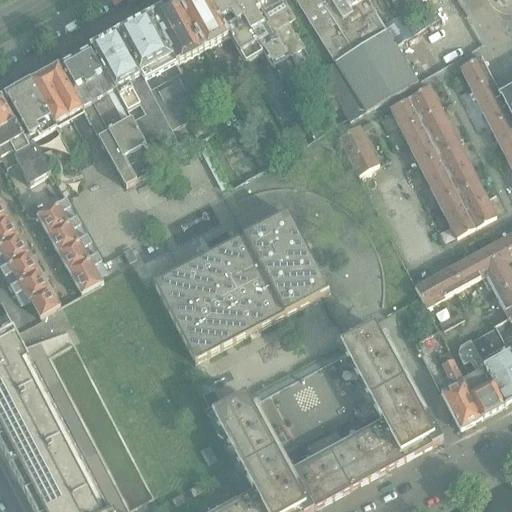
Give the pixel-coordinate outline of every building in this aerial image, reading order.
[(230,40),(208,0),(185,0),(177,5),(204,54),(230,40)] [(262,55),(231,0),(208,0),(230,40),(239,55),(239,56),(245,66),(262,55)] [(257,0),(231,0),(262,55),(271,69),(290,58),(257,0)] [(257,0),(290,58),(303,50),(288,26),(295,21),(281,0),(257,0)] [(315,0),(297,0),(294,2),(334,65),(318,75),(328,91),(348,123),(349,125),(418,85),(396,49),(383,28),(366,1),(365,0),(336,0),(321,9),(315,0)] [(315,0),(321,9),(336,0),(315,0)] [(204,55),(204,54),(177,5),(150,19),(178,69),(204,55)] [(196,103),(178,69),(150,19),(118,37),(175,141),(185,135),(183,130),(204,118),(196,103)] [(401,19),(383,28),(396,49),(413,39),(401,19)] [(175,141),(118,37),(92,51),(149,156),(175,141)] [(149,156),(92,51),(56,71),(81,112),(80,112),(81,113),(82,113),(90,127),(126,191),(159,173),(155,166),(153,162),(149,156)] [(490,79),(480,60),(463,70),(460,72),(469,89),(490,79)] [(81,112),(56,71),(31,85),(55,129),(70,120),(81,113),(80,112),(81,112)] [(500,97),(490,79),(469,89),(479,108),(500,97)] [(55,129),(31,85),(16,93),(17,94),(7,99),(28,137),(29,140),(30,140),(32,144),(56,130),(55,129)] [(440,110),(429,89),(409,101),(420,121),(440,110)] [(511,92),(501,99),(509,116),(511,121),(511,92)] [(509,116),(501,99),(500,97),(479,108),(488,127),(509,116)] [(35,150),(32,144),(30,140),(29,140),(28,137),(24,140),(2,102),(2,101),(0,102),(0,164),(13,157),(16,161),(14,162),(30,190),(51,179),(51,178),(35,150)] [(420,121),(409,101),(390,112),(400,131),(420,121)] [(459,148),(452,134),(440,110),(420,121),(429,139),(439,158),(459,148)] [(511,139),(511,121),(509,116),(488,127),(498,146),(511,139)] [(429,139),(420,121),(400,131),(409,150),(429,139)] [(295,128),(286,133),(294,148),(304,143),(295,128)] [(368,148),(359,130),(338,142),(347,159),(368,148)] [(439,158),(429,139),(409,150),(419,168),(439,158)] [(507,164),(511,162),(511,139),(498,146),(507,164)] [(379,169),(369,151),(368,148),(347,159),(358,180),(379,169)] [(467,165),(459,148),(439,158),(448,174),(467,165)] [(448,174),(439,158),(419,168),(427,185),(448,174)] [(477,183),(467,165),(448,174),(457,193),(477,183)] [(457,193),(448,174),(427,185),(437,203),(457,193)] [(487,203),(477,183),(457,193),(468,213),(487,203)] [(468,213),(457,193),(437,203),(447,224),(468,213)] [(76,221),(71,213),(66,203),(65,204),(54,209),(36,219),(37,220),(47,238),(69,226),(76,221)] [(496,221),(487,203),(468,213),(477,231),(496,221)] [(0,229),(11,224),(0,205),(0,204),(0,229)] [(477,231),(468,213),(447,224),(456,242),(477,231)] [(329,296),(288,217),(250,236),(153,287),(195,366),(329,296)] [(81,231),(76,221),(69,226),(47,238),(58,256),(79,244),(87,240),(81,231)] [(0,253),(21,241),(11,224),(0,229),(0,253)] [(511,238),(500,244),(495,247),(505,268),(506,267),(511,265),(511,264),(511,238)] [(97,258),(92,249),(87,240),(79,244),(58,256),(68,275),(89,262),(97,258)] [(0,273),(1,275),(31,259),(29,256),(21,241),(0,253),(0,273)] [(505,268),(495,247),(475,258),(486,279),(487,281),(507,270),(506,267),(505,268)] [(99,281),(107,276),(102,267),(97,258),(89,262),(68,275),(81,298),(102,286),(99,281)] [(486,279),(475,258),(453,270),(464,290),(480,281),(481,283),(485,280),(486,279)] [(18,286),(40,274),(38,271),(31,259),(1,275),(4,281),(9,290),(18,286)] [(464,290),(453,270),(433,281),(444,300),(464,290)] [(511,291),(511,279),(507,270),(487,281),(497,299),(511,291)] [(51,293),(40,274),(18,286),(9,290),(14,299),(20,309),(28,304),(30,303),(31,304),(51,293)] [(444,300),(433,281),(414,291),(425,313),(445,302),(444,300)] [(511,313),(511,291),(497,299),(505,314),(503,315),(505,317),(511,313)] [(60,310),(51,293),(31,304),(40,321),(57,311),(60,310)] [(464,323),(460,316),(460,315),(450,320),(454,328),(464,323)] [(0,327),(10,322),(7,317),(0,320),(0,327)] [(454,328),(450,320),(438,327),(443,335),(454,328)] [(511,331),(507,322),(494,330),(495,332),(511,364),(511,331)] [(437,433),(386,339),(382,332),(378,335),(374,329),(341,348),(246,399),(212,417),(255,496),(250,499),(225,511),(316,511),(443,443),(437,433)] [(511,406),(511,364),(495,332),(470,345),(504,411),(511,406)] [(464,387),(452,365),(437,336),(415,348),(441,397),(454,423),(460,434),(482,422),(464,387)] [(153,501),(72,346),(31,368),(23,352),(15,337),(0,345),(0,449),(32,511),(134,511),(134,510),(153,501)] [(504,411),(470,345),(470,344),(459,349),(457,355),(463,367),(470,383),(464,387),(482,422),(504,411)] [(204,494),(200,486),(189,492),(193,500),(204,494)] [(186,504),(182,496),(171,502),(175,510),(186,504)]
